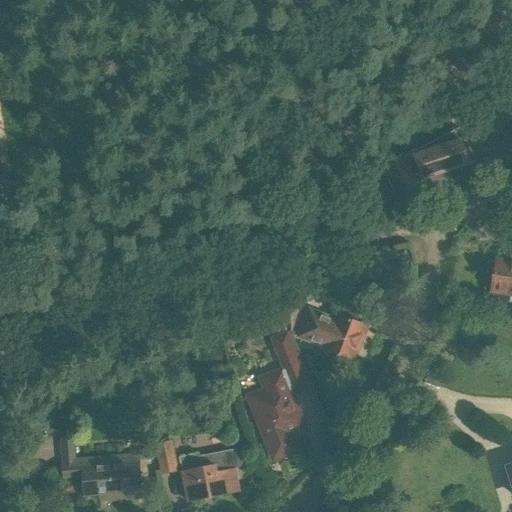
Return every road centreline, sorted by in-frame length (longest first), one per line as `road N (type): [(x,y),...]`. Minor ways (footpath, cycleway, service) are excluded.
road 1 (track): [(447,218),(381,227),(0,357)]
road 2 (residential): [(299,511),(404,379),(447,218),(511,191)]
